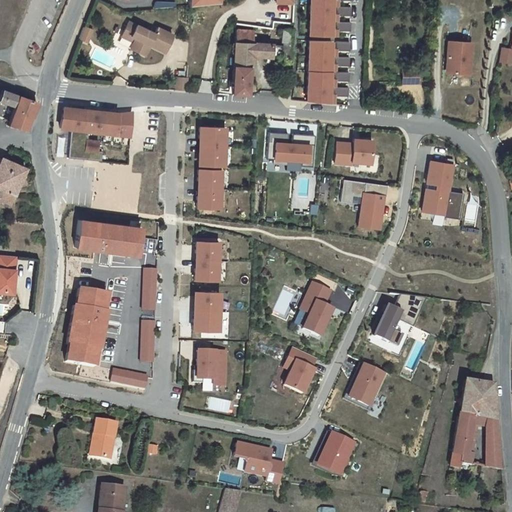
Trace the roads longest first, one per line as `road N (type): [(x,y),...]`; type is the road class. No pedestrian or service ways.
road 1 (residential): [(160,407),(285,439),(310,425),(402,219),(416,121)]
road 2 (residential): [(175,98),(160,407)]
road 3 (residential): [(175,98),(416,121)]
road 4 (tertiary): [(29,378),(54,247),(35,142)]
road 5 (residential): [(506,280),(502,423),(511,495)]
road 6 (residential): [(416,121),(462,138),(479,155),(498,199),(506,280)]
road 7 (residential): [(29,378),(160,407)]
road 8 (residential): [(48,85),(175,98)]
